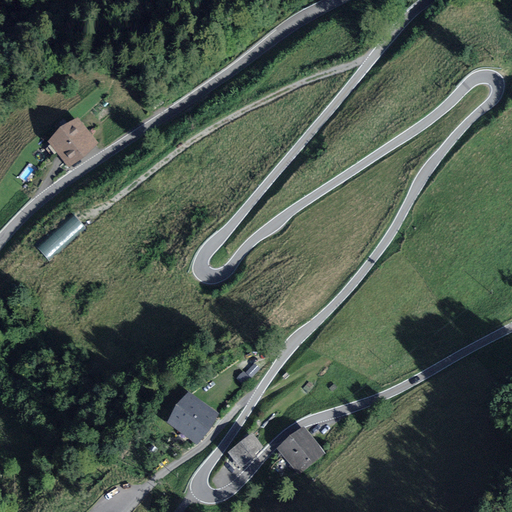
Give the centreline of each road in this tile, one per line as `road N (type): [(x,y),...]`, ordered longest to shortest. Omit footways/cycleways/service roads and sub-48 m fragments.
road 1 (unclassified): [(428,0),(203,258),(206,272),(221,274),(268,228),(424,123),(473,80),(484,76),(497,86),(425,174),(361,274),(256,398)]
road 2 (unclassified): [(256,398),(201,478),(200,490),(217,495),(299,426),(387,394),(511,327)]
road 3 (tertiary): [(0,242),(52,190),(337,0)]
road 4 (track): [(370,62),(299,83),(234,116),(88,217)]
road 5 (residential): [(256,398),(237,405),(120,511)]
